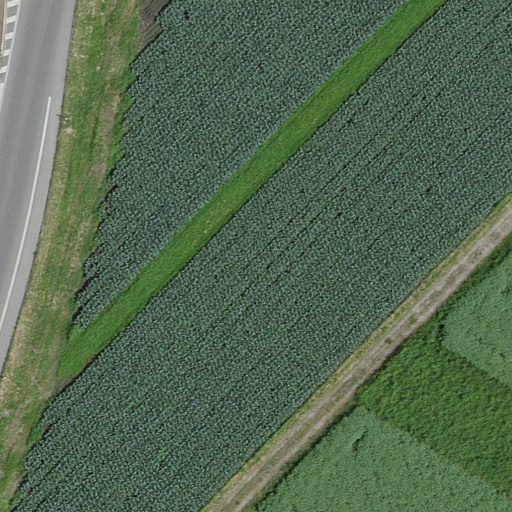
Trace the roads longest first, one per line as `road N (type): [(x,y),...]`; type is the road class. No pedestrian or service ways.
road 1 (track): [(276,511),(511,279)]
road 2 (trunk): [(0,226),(47,0)]
